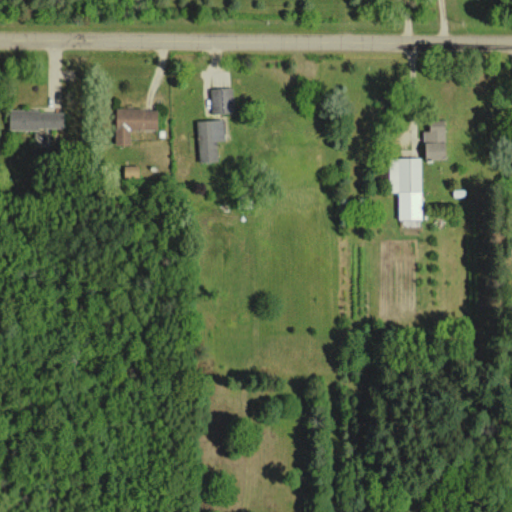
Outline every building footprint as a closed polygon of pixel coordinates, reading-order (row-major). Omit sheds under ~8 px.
[(232,87),(210,88),(211,113),(233,112),(232,87)] [(129,129),(156,129),(156,108),(115,108),(114,144),(129,144),(129,129)] [(8,110),(8,128),(63,129),(63,111),(8,110)] [(197,120),(198,161),(217,160),(216,140),(223,139),(222,119),(197,120)] [(444,119),(427,119),(427,130),(423,130),(422,158),(443,158),(444,119)] [(420,158),(388,157),(388,192),(397,192),(397,218),(419,219),(420,158)] [(138,165),(123,165),(124,178),(138,178),(138,165)]
